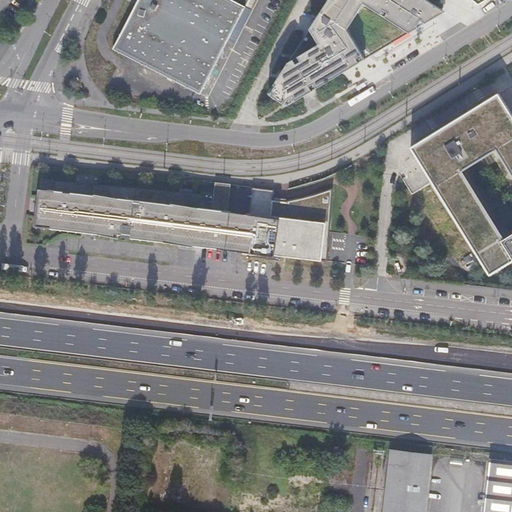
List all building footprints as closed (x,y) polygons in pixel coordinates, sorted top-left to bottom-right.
[(138,0),(112,50),(205,98),(252,0),(138,0)] [(287,74),(272,99),(282,105),(291,109),(301,105),(318,95),(347,79),(369,64),(365,59),(409,34),(415,38),(449,16),(440,9),(426,0),(331,0),(325,10),(315,26),(313,29),(301,50),(298,55),(296,58),(292,65),(287,74)] [(511,111),(500,92),(411,148),(437,181),(493,275),(511,263),(511,111)] [(123,237),(196,246),(200,207),(202,199),(42,180),(36,226),(70,230),(115,236),(116,233),(123,235),(123,237)] [(207,247),(227,250),(228,238),(223,237),(227,210),(231,184),(217,182),(214,208),(210,236),(208,236),(207,247)] [(242,251),(327,261),(333,188),(305,198),(287,200),(287,202),(273,200),(274,191),(253,188),(249,213),(248,213),(242,251)] [(214,208),(200,207),(196,246),(207,247),(208,236),(210,236),(214,208)] [(248,213),(227,210),(223,237),(228,238),(227,250),(242,251),(248,213)] [(426,511),(431,457),(392,453),(386,511),(426,511)] [(511,511),(511,464),(490,462),(484,511),(511,511)] [(484,483),(488,477),(481,471),(477,477),(484,483)]
